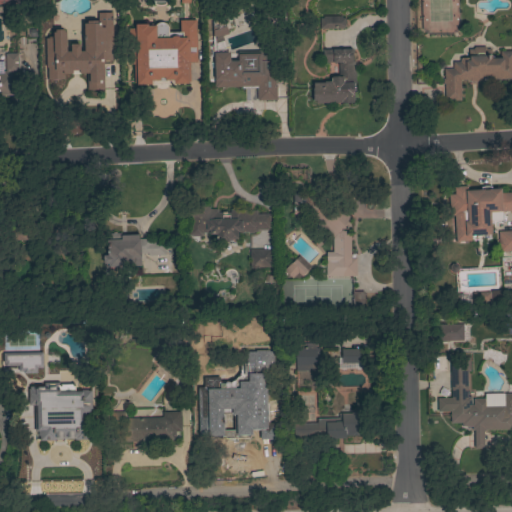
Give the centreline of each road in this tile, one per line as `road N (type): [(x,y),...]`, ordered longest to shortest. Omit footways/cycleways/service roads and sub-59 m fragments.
road 1 (residential): [(511,138),(0,158)]
road 2 (residential): [(511,484),(0,501)]
road 3 (residential): [(414,511),(399,0)]
